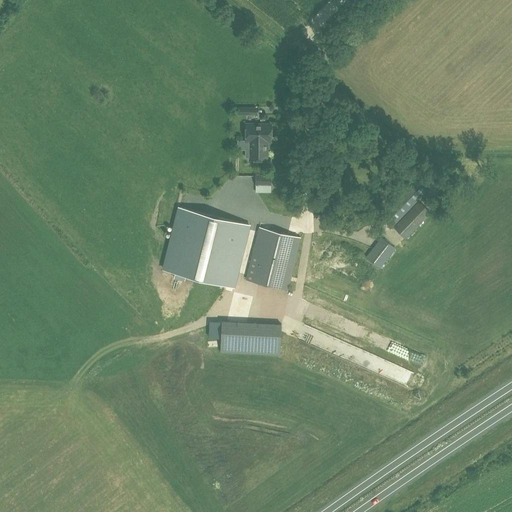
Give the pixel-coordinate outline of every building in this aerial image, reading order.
[(250,142),(267,142),(271,142),(271,124),(246,124),(246,142),(250,142)] [(267,142),(250,142),(250,149),(246,149),(246,158),(250,158),(250,160),(267,160),(267,142)] [(271,193),(271,184),(271,176),(255,176),(255,193),(271,193)] [(428,191),(419,182),(381,218),(392,228),(428,191)] [(315,213),(327,213),(327,195),(315,195),(315,213)] [(430,214),(419,202),(393,228),(405,240),(430,214)] [(178,206),(162,268),(162,269),(163,269),(235,287),(251,225),(178,206)] [(289,290),(302,237),(259,227),(246,279),(289,290)] [(325,232),(315,263),(343,272),(354,241),(325,232)] [(380,268),(396,248),(382,237),(366,257),(380,268)] [(470,336),(483,341),(490,322),(477,317),(470,336)] [(279,355),(281,324),(221,321),(220,352),(279,355)] [(511,341),(511,332),(503,330),(501,338),(511,341)]
